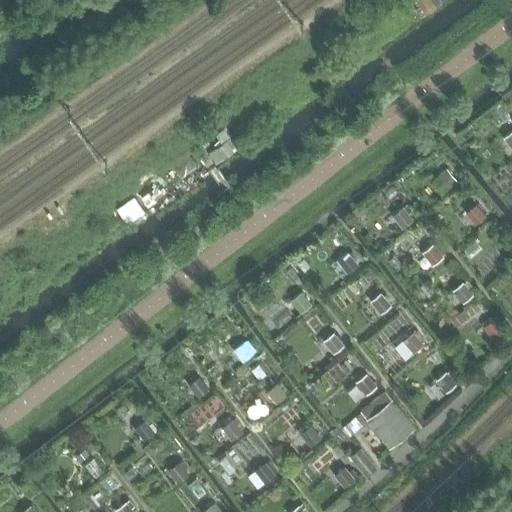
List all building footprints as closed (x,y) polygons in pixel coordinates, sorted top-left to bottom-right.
[(511,146),(511,129),(503,136),(511,146)] [(437,175),(447,188),(457,180),(446,167),(437,175)] [(485,216),(475,203),(466,210),(476,223),(485,216)] [(402,207),(393,214),(403,227),(413,219),(402,207)] [(432,264),(442,256),(432,244),(422,251),(432,264)] [(347,251),(337,259),(347,272),(357,264),(347,251)] [(472,295),(462,282),(454,289),(464,301),(472,295)] [(300,312),(311,304),(301,291),(290,299),(300,312)] [(381,313),(390,305),(380,292),(371,300),(381,313)] [(483,326),(494,339),(503,331),(493,318),(483,326)] [(344,344),(334,332),(323,340),(333,352),(344,344)] [(413,332),(403,339),(413,352),(423,345),(413,332)] [(253,353),(243,341),(233,349),(243,361),(253,353)] [(455,384),(445,371),(436,379),(446,392),(455,384)] [(366,373),(356,381),(366,394),(376,386),(366,373)] [(198,376),(188,384),(198,397),(209,389),(198,376)] [(266,390),(277,403),(287,395),(277,382),(266,390)] [(389,447),(414,427),(385,391),(361,411),(389,447)] [(144,440),(154,432),(144,419),(134,427),(144,440)] [(232,440),(242,432),(232,419),(222,427),(232,440)] [(321,438),(310,425),(300,433),(310,446),(321,438)] [(74,455),(80,462),(89,455),(83,448),(74,455)] [(360,449),(350,457),(365,476),(376,468),(360,449)] [(264,482),(275,474),(265,461),(254,470),(264,482)] [(178,483),(188,475),(178,462),(168,470),(178,483)] [(353,479),(343,466),(334,473),(344,486),(353,479)] [(133,511),(125,502),(115,510),(116,511),(133,511)]
